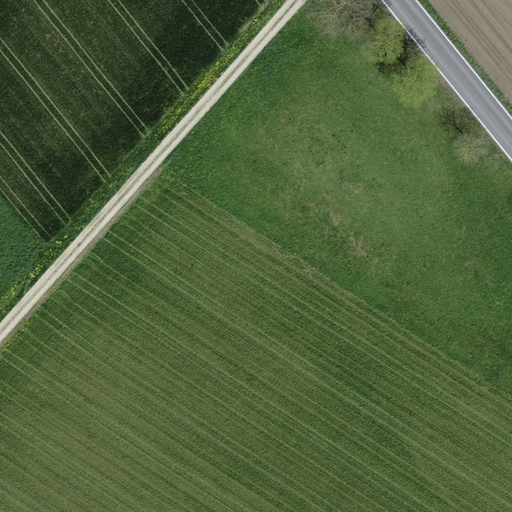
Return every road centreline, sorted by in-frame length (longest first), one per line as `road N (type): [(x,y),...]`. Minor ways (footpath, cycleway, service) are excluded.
road 1 (track): [(0,327),(297,0)]
road 2 (secondary): [(398,0),(511,140)]
